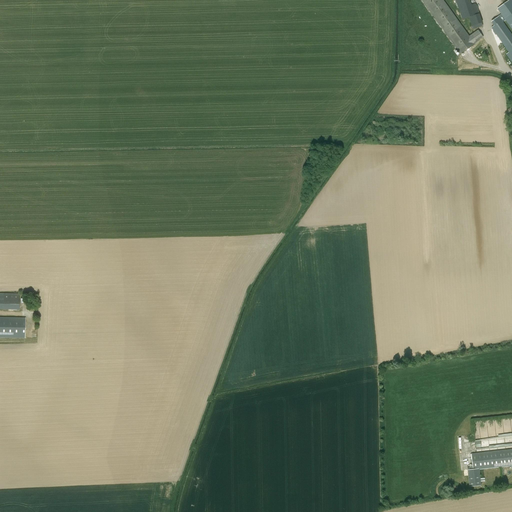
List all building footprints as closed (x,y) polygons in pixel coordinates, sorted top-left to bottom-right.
[(478,30),(469,37),(442,0),(420,0),(461,55),(475,45),(474,44),(483,37),(478,30)] [(483,26),(479,14),(477,5),(472,6),(469,0),(455,0),(459,10),(462,20),(469,18),(473,29),(483,26)] [(511,0),(510,0),(497,9),(511,30),(511,0)] [(511,63),(511,34),(503,22),(501,19),(499,16),(491,22),(494,26),(491,28),(495,34),(508,53),(506,54),(511,63)] [(19,294),(0,293),(0,309),(19,310),(19,294)] [(25,318),(0,317),(0,338),(25,339),(25,318)] [(511,449),(471,454),(466,455),(466,451),(469,451),(468,445),(465,445),(465,444),(457,445),(459,456),(461,471),(467,470),(469,487),(481,486),(479,470),(511,467),(511,468),(511,449)]
